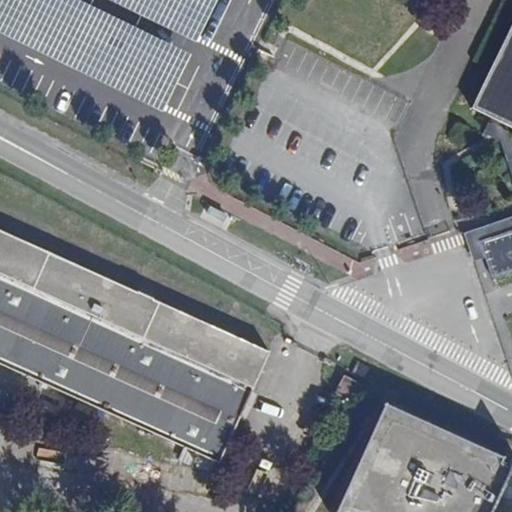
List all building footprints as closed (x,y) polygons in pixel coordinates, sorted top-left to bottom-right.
[(490,117),(511,127),(511,24),(472,107),(490,117)] [(506,143),(510,134),(511,129),(511,127),(490,117),(483,132),(499,140),(506,143)] [(499,140),(511,177),(511,140),(510,134),(506,143),(499,140)] [(511,216),(476,229),(480,241),(511,229),(511,216)] [(480,241),(476,229),(464,233),(473,260),(485,255),(480,241)] [(511,229),(480,241),(485,255),(493,278),(511,270),(511,229)] [(199,466),(256,348),(0,230),(0,365),(200,455),(196,464),(199,466)] [(267,353),(256,348),(199,466),(210,470),(215,460),(218,461),(267,353)] [(343,387),(335,403),(351,411),(359,395),(343,387)] [(383,404),(333,511),(490,511),(511,464),(511,456),(507,468),(500,464),(502,459),(383,404)]
